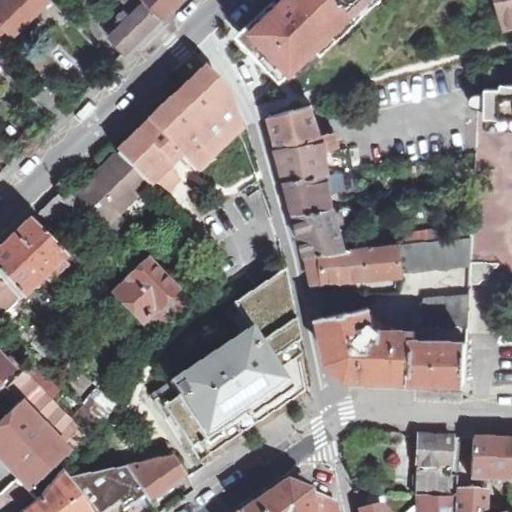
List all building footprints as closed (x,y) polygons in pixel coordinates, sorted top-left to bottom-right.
[(0,58),(0,47),(3,45),(2,38),(0,35),(0,30),(10,21),(18,30),(49,0),(0,0),(0,59),(0,58)] [(163,17),(147,0),(146,0),(132,14),(125,20),(121,17),(106,31),(127,53),(143,37),(142,37),(145,33),(146,34),(163,17)] [(132,14),(146,0),(129,0),(124,5),(132,14)] [(181,0),(147,0),(163,17),(181,0)] [(276,0),(244,31),(255,41),(251,46),(283,79),(317,47),(366,0),(276,0)] [(366,0),(317,47),(324,53),(378,0),(366,0)] [(511,0),(498,0),(505,26),(511,24),(511,0)] [(0,35),(2,38),(3,45),(18,30),(10,21),(0,30),(0,35)] [(196,171),(240,129),(228,94),(204,71),(150,123),(152,124),(143,133),(141,132),(118,150),(151,185),(161,197),(180,178),(169,166),(172,164),(169,161),(179,152),(196,171)] [(49,116),(63,103),(42,82),(29,94),(49,116)] [(511,83),(501,83),(501,88),(486,88),(486,91),(483,92),(482,92),(480,93),(480,95),(479,96),(478,98),(478,100),(479,102),(480,104),(481,105),(482,106),(484,106),(485,107),(485,117),(511,117),(511,83)] [(312,105),(270,115),(280,150),(324,142),(312,105)] [(288,179),(322,174),(333,172),(333,167),(328,168),(325,148),(324,142),(280,150),(288,179)] [(151,185),(118,150),(72,194),(88,212),(104,229),(151,185)] [(297,213),(327,209),(322,174),(288,179),(297,213)] [(67,189),(41,212),(62,236),(88,212),(72,194),(67,189)] [(308,253),(346,250),(346,249),(335,208),(327,209),(297,213),(308,253)] [(0,277),(18,296),(21,300),(45,277),(50,281),(69,263),(30,222),(0,250),(0,277)] [(428,231),(429,240),(472,235),(472,226),(428,231)] [(399,243),(401,272),(470,264),(471,261),(472,235),(429,240),(399,243)] [(314,282),(401,274),(401,272),(399,243),(346,249),(346,250),(308,253),(314,282)] [(114,293),(141,323),(175,291),(148,261),(128,279),(128,281),(114,293)] [(498,261),(471,261),(470,264),(470,283),(479,283),(498,261)] [(171,415),(193,448),(201,443),(205,449),(224,436),(221,432),(222,431),(248,414),(251,418),(294,389),(274,359),(297,343),(300,341),(286,270),(226,309),(243,334),(152,394),(167,418),(171,415)] [(0,312),(1,312),(18,296),(0,277),(0,312)] [(461,326),(468,326),(469,294),(424,297),(425,311),(425,324),(461,326)] [(415,339),(415,330),(382,329),(373,320),(370,305),(321,316),(330,361),(349,377),(413,380),(415,339)] [(414,323),(425,324),(425,311),(415,310),(414,323)] [(12,324),(1,312),(0,312),(0,321),(7,329),(12,324)] [(54,333),(59,339),(70,329),(65,323),(54,333)] [(59,339),(65,345),(76,335),(70,329),(59,339)] [(413,380),(465,382),(467,341),(461,341),(415,339),(413,380)] [(201,443),(193,448),(201,460),(306,390),(297,343),(274,359),(294,389),(251,418),(248,414),(222,431),(224,436),(205,449),(201,443)] [(0,379),(3,383),(16,370),(0,353),(0,379)] [(17,397),(23,404),(69,452),(85,437),(28,377),(12,392),(17,397)] [(84,405),(102,423),(106,417),(117,395),(102,384),(84,405)] [(20,407),(23,404),(17,397),(14,400),(20,407)] [(69,452),(23,404),(20,407),(0,425),(0,458),(19,478),(30,490),(31,489),(40,499),(52,484),(44,476),(69,452)] [(74,415),(91,433),(100,425),(83,407),(74,415)] [(429,497),(456,499),(457,492),(458,477),(451,477),(453,437),(419,435),(417,476),(418,476),(430,476),(429,497)] [(453,437),(451,477),(458,477),(461,437),(453,437)] [(511,471),(511,439),(477,437),(475,482),(511,482),(511,471)] [(126,466),(146,496),(152,504),(156,501),(153,498),(185,476),(172,456),(126,466)] [(66,479),(88,511),(96,511),(117,499),(125,511),(146,496),(126,466),(66,479)] [(88,511),(66,479),(60,475),(52,484),(40,499),(40,500),(38,502),(25,511),(88,511)] [(420,497),(429,497),(430,476),(418,476),(417,497),(420,497)] [(0,511),(25,511),(38,502),(40,500),(30,490),(19,478),(0,496),(0,511)] [(322,511),(319,493),(287,481),(241,511),(322,511)] [(490,511),(490,490),(457,492),(455,511),(490,511)] [(338,511),(337,503),(319,493),(322,511),(338,511)] [(429,497),(420,497),(420,511),(455,511),(456,499),(429,497)]
